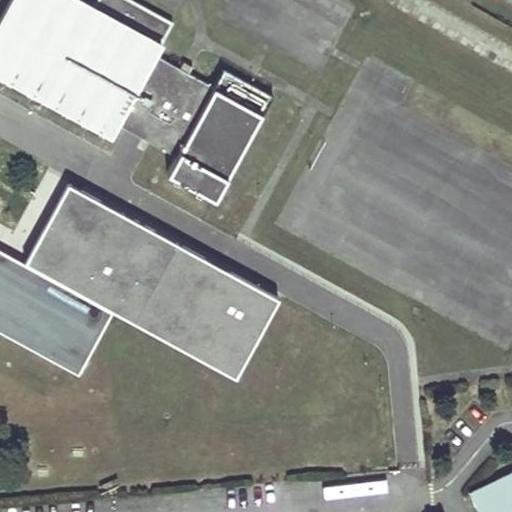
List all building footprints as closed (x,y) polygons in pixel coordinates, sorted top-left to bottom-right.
[(159,45),(77,0),(9,0),(0,18),(0,74),(110,134),(116,124),(132,132),(140,119),(156,129),(150,141),(176,155),(170,166),(223,194),(271,106),(219,78),(213,89),(154,56),(159,45)] [(140,119),(132,132),(150,141),(156,129),(140,119)] [(281,304),(70,189),(27,267),(114,314),(239,382),(281,304)] [(114,314),(27,267),(0,252),(0,335),(79,378),(114,314)] [(511,511),(511,470),(471,490),(480,511),(511,511)]
